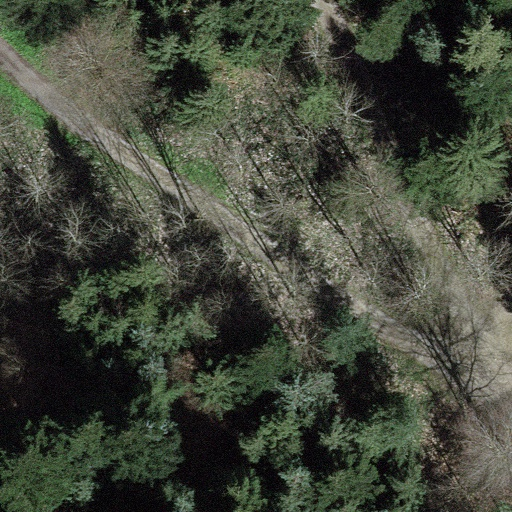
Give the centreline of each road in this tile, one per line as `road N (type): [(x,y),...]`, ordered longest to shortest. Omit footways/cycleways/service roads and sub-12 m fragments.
road 1 (track): [(0,56),(30,89),(290,279),(511,407)]
road 2 (track): [(511,369),(505,399),(317,0)]
